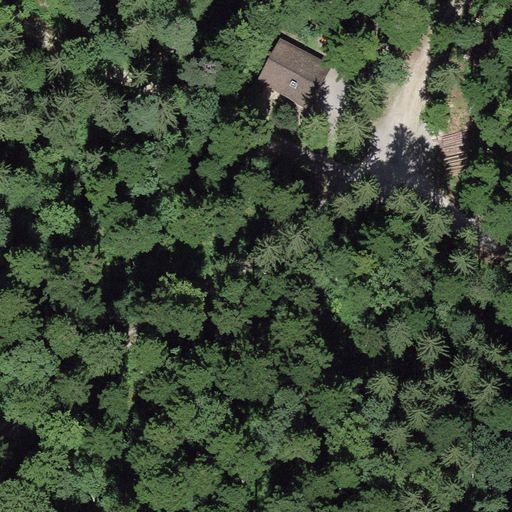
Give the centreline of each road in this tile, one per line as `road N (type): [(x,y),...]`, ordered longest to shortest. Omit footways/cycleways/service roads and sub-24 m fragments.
road 1 (track): [(0,424),(358,180)]
road 2 (track): [(0,23),(51,59),(358,180)]
road 3 (track): [(358,180),(464,0)]
road 4 (track): [(358,180),(511,264)]
